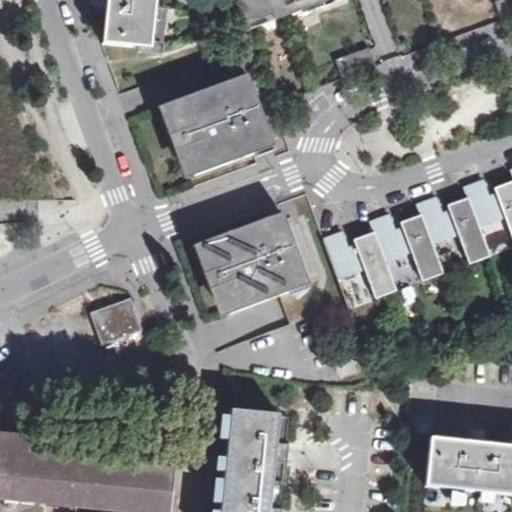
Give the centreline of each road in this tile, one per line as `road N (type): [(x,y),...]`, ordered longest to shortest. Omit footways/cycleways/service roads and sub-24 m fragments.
road 1 (residential): [(137,235),(199,392),(294,354)]
road 2 (residential): [(137,235),(46,0)]
road 3 (residential): [(511,46),(358,102),(321,131),(317,167)]
road 4 (residential): [(317,167),(329,181),(383,188),(511,142)]
road 5 (residential): [(317,167),(137,235)]
road 6 (residential): [(0,296),(137,235)]
